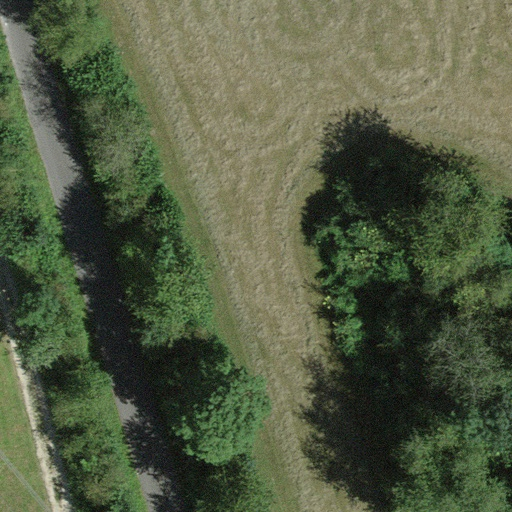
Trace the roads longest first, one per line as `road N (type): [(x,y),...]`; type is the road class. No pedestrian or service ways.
road 1 (unclassified): [(13,0),(168,511)]
road 2 (track): [(0,260),(64,511)]
